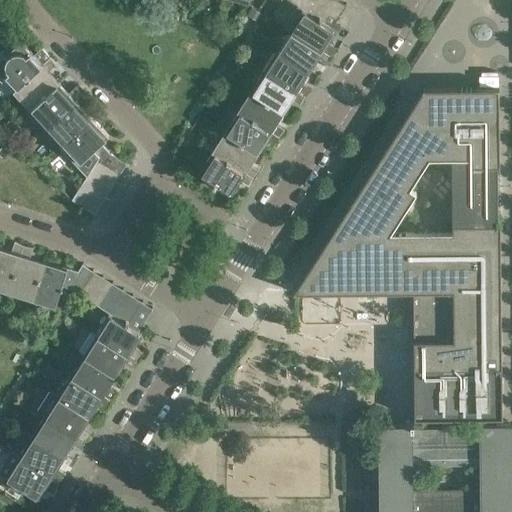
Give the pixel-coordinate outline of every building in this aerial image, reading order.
[(312,14),(320,0),(306,0),(302,8),(306,10),(312,14)] [(322,21),(334,1),(333,0),(320,0),(312,14),(322,21)] [(332,27),(345,7),(334,1),(322,21),(332,27)] [(328,43),(336,30),(332,27),(322,21),(312,14),(306,10),(292,31),(330,55),(336,48),(328,43)] [(0,26),(0,40),(2,43),(14,32),(5,22),(0,26)] [(330,55),(292,31),(280,52),(310,71),(318,59),(326,64),(330,55)] [(0,56),(0,75),(2,78),(0,80),(0,87),(8,96),(17,88),(50,57),(42,47),(32,56),(30,53),(32,51),(21,40),(9,50),(5,47),(3,49),(5,51),(0,56)] [(302,83),(310,71),(280,52),(267,72),(304,96),(311,89),(302,83)] [(59,81),(50,71),(57,64),(50,57),(17,88),(33,106),(59,81)] [(304,96),(267,72),(254,92),(284,111),(292,99),(300,105),(304,96)] [(49,123),(82,93),(77,85),(69,92),(59,81),(33,106),(49,123)] [(423,88),(293,292),(413,291),(414,417),(502,416),(499,87),(423,88)] [(276,124),(284,111),(254,92),(241,112),(279,136),(285,129),(276,124)] [(65,141),(92,117),(82,106),(90,99),(82,93),(49,123),(65,141)] [(279,136),(241,112),(228,133),(258,152),(266,140),(275,145),(279,136)] [(101,142),(109,135),(92,117),(65,141),(82,159),(101,142)] [(251,164),(258,152),(228,133),(215,153),(253,177),(259,169),(251,164)] [(95,164),(98,159),(105,147),(101,142),(82,159),(80,161),(90,171),(91,169),(95,163),(95,164)] [(125,162),(111,153),(105,147),(98,159),(118,172),(125,162)] [(253,177),(215,153),(202,174),(214,181),(212,184),(215,186),(217,183),(232,193),(240,180),(249,186),(253,177)] [(118,172),(98,159),(95,164),(95,163),(91,169),(112,182),(118,172)] [(91,169),(90,171),(85,179),(105,192),(112,182),(91,169)] [(105,192),(85,179),(78,189),(99,202),(105,192)] [(99,202),(78,189),(72,199),(92,212),(99,202)] [(0,284),(10,288),(24,245),(15,241),(12,251),(0,246),(0,284)] [(33,295),(43,265),(44,261),(30,257),(33,247),(24,245),(10,288),(33,295)] [(61,288),(68,268),(58,265),(44,261),(43,265),(33,295),(57,303),(62,289),(61,288)] [(79,293),(91,273),(81,266),(78,271),(72,281),(70,287),(71,288),(79,293)] [(72,281),(78,271),(68,268),(61,288),(62,289),(64,289),(65,286),(70,287),(72,281)] [(89,299),(101,279),(91,273),(79,293),(89,299)] [(99,305),(111,286),(101,279),(89,299),(99,305)] [(109,312),(121,292),(111,286),(99,305),(109,312)] [(119,318),(131,298),(121,292),(109,312),(112,314),(119,318)] [(129,324),(141,305),(131,298),(119,318),(129,324)] [(139,331),(151,311),(141,305),(129,324),(139,331)] [(134,346),(142,333),(139,331),(129,324),(119,318),(112,314),(99,335),(137,359),(143,351),(134,346)] [(137,359),(99,335),(86,355),(117,375),(124,362),(133,368),(137,359)] [(109,387),(117,375),(86,355),(73,375),(111,399),(117,392),(109,387)] [(111,399),(73,375),(60,396),(91,415),(99,403),(107,408),(111,399)] [(83,427),(91,415),(60,396),(48,416),(85,440),(92,433),(83,427)] [(85,440),(48,416),(35,436),(65,456),(73,443),(81,449),(85,440)] [(511,511),(511,423),(480,424),(480,427),(414,428),(414,421),(410,421),(411,424),(379,425),(379,511),(511,511)] [(57,468),(65,456),(35,436),(22,457),(60,481),(66,473),(57,468)] [(60,481),(22,457),(9,477),(21,485),(19,488),(22,489),(23,487),(39,497),(47,484),(56,489),(60,481)]
